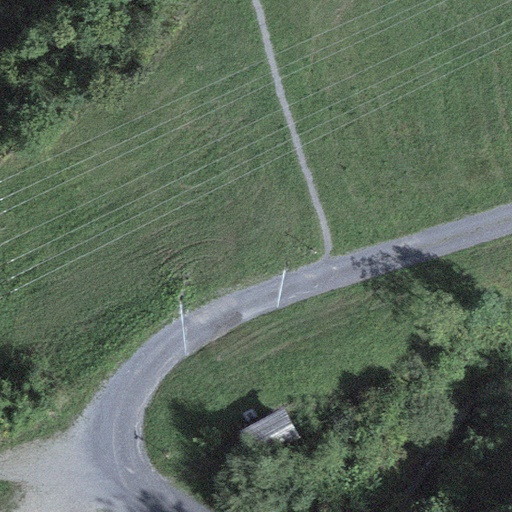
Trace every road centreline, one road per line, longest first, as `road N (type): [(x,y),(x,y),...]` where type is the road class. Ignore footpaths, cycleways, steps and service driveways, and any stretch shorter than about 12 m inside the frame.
road 1 (track): [(196,511),(140,448),(136,375),(189,326),(328,269),(511,211)]
road 2 (track): [(140,448),(0,451)]
